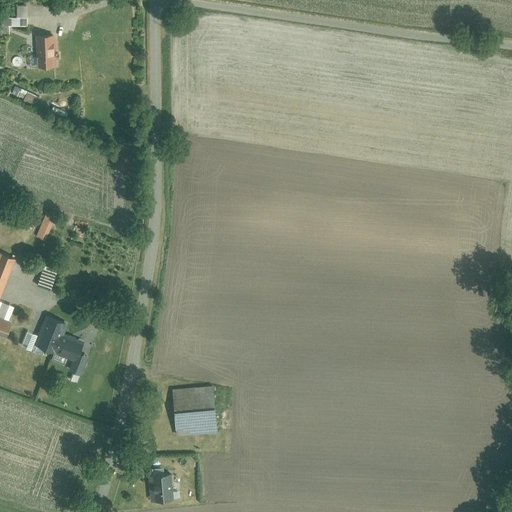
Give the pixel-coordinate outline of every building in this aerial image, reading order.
[(2,18),(2,30),(26,30),(26,19),(2,18)] [(37,39),(38,69),(55,69),(55,39),(37,39)] [(29,91),(24,101),(35,106),(39,96),(29,91)] [(47,215),(37,238),(48,243),(58,219),(47,215)] [(17,308),(1,302),(17,259),(0,252),(0,313),(12,318),(17,308)] [(47,268),(41,284),(52,289),(59,273),(47,268)] [(71,326),(50,317),(36,352),(57,360),(59,355),(75,362),(83,343),(67,336),(71,326)] [(0,321),(0,336),(7,339),(12,326),(0,321)] [(28,332),(23,347),(33,351),(38,335),(28,332)] [(214,388),(175,390),(178,436),(217,433),(214,388)] [(174,498),(171,474),(150,475),(152,500),(174,498)]
